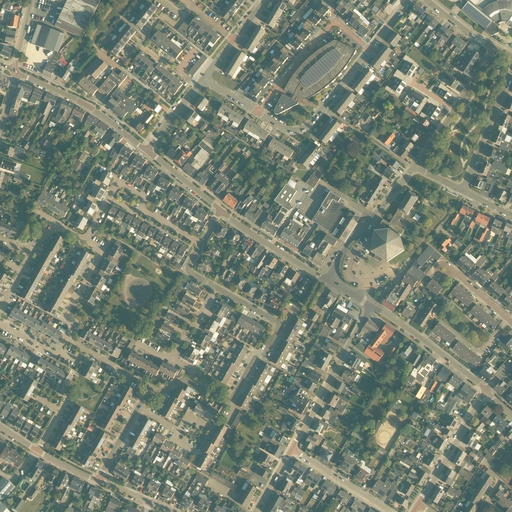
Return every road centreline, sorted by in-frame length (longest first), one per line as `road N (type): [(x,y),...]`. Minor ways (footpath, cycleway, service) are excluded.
road 1 (residential): [(200,243),(144,212),(139,195),(119,184),(85,239)]
road 2 (tertiary): [(291,447),(371,306)]
road 3 (residential): [(257,112),(329,26),(338,24),(368,50)]
road 4 (tertiary): [(146,151),(93,109),(17,73)]
road 5 (residential): [(257,112),(284,129),(308,124),(368,50)]
road 6 (residential): [(322,277),(414,166)]
road 7 (tertiary): [(486,391),(371,306)]
road 8 (residential): [(189,381),(232,399),(281,325)]
road 9 (residential): [(417,505),(486,391)]
road 10 (residential): [(462,191),(511,72)]
road 11 (tertiary): [(322,277),(220,209)]
road 12 (residential): [(65,341),(73,325),(66,311),(99,253),(85,239)]
road 13 (residential): [(101,55),(120,66),(161,14),(176,25),(184,15)]
